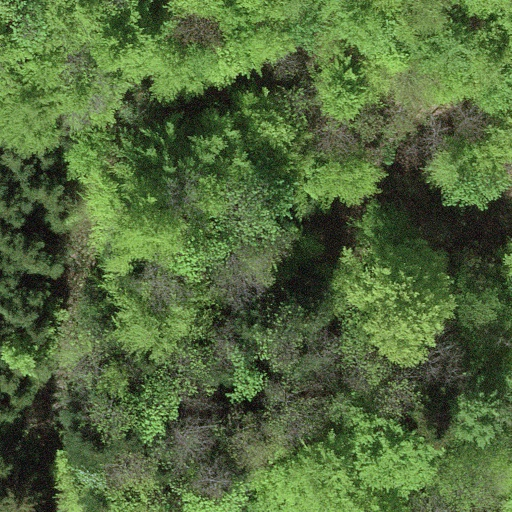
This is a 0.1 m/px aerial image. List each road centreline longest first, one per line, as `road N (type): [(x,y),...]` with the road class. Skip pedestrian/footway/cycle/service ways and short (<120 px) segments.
road 1 (track): [(113,0),(114,151),(62,323),(52,511)]
road 2 (track): [(257,0),(114,151)]
